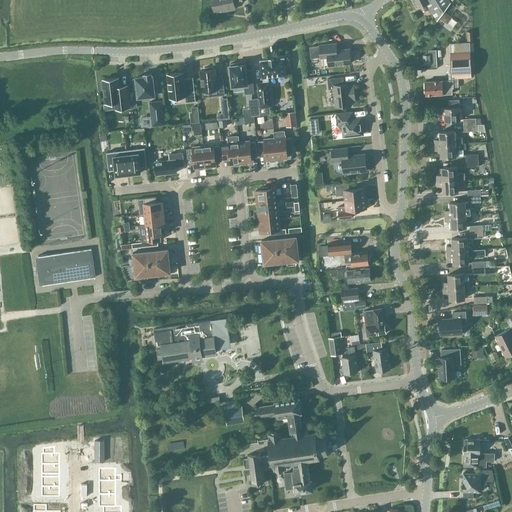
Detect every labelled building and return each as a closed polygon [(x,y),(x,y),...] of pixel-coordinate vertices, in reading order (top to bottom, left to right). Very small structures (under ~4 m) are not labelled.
[(212,0),(215,12),(223,10),(228,9),(228,11),(235,9),(233,0),(237,0),(238,0),(212,0)] [(413,0),(417,9),(427,5),(438,21),(451,3),(449,0),(413,0)] [(459,11),(465,6),(459,0),(458,0),(454,4),(459,11)] [(450,43),(452,79),(458,78),(472,78),(470,42),(450,43)] [(350,63),(349,49),(336,50),(336,43),(319,45),(310,47),(311,58),(327,57),(328,65),(350,63)] [(263,82),(257,83),(259,99),(260,108),(261,115),(271,114),(270,107),(272,107),(269,78),(286,76),(284,59),(284,58),(275,59),(275,58),(269,59),(270,60),(260,60),(260,61),(262,79),(263,79),(263,82)] [(245,94),(254,93),(252,70),(247,70),(246,64),(239,65),(239,63),(231,64),(231,65),(230,66),(228,67),(229,75),(231,75),(232,86),(244,85),(245,94)] [(215,69),(213,69),(213,67),(204,68),(204,70),(200,71),(202,91),(211,90),(211,96),(225,95),(223,78),(216,79),(215,69)] [(193,78),(183,79),(182,73),(167,75),(170,98),(185,97),(186,103),(195,102),(193,78)] [(136,78),(136,79),(133,79),(134,89),(137,89),(138,98),(155,96),(152,76),(136,78)] [(348,84),(343,84),(343,77),(327,79),(328,89),(333,89),(335,106),(351,105),(350,100),(354,99),(353,90),(349,90),(348,84)] [(119,78),(103,80),(105,104),(115,103),(116,110),(130,108),(127,86),(120,87),(119,78)] [(443,81),(425,82),(426,96),(453,94),(453,88),(459,88),(458,78),(452,79),(452,80),(443,81)] [(253,109),(251,109),(251,116),(261,115),(260,108),(259,99),(252,99),(253,109)] [(448,100),(449,108),(439,108),(439,114),(445,114),(445,121),(461,120),(460,106),(460,99),(448,100)] [(165,125),(162,101),(150,102),(152,126),(165,125)] [(295,112),(287,113),(288,119),(290,119),(291,127),(297,126),(295,112)] [(343,137),(362,134),(360,118),(352,119),(352,112),(336,114),(337,126),(342,125),(343,137)] [(182,122),(182,133),(201,132),(200,121),(182,122)] [(286,138),(285,131),(274,132),(277,161),(284,160),(284,157),(288,157),(287,151),(293,150),(292,138),(286,138)] [(434,140),(435,145),(463,143),(463,137),(456,138),(456,131),(440,132),(440,140),(434,140)] [(277,161),(274,132),(275,138),(264,139),(264,141),(258,141),(260,154),(266,153),(266,159),(271,158),(271,161),(277,161)] [(242,165),(238,136),(228,137),(229,145),(223,145),(224,158),(230,157),(231,163),(235,162),(235,165),(242,165)] [(238,136),(242,165),(248,164),(248,161),(252,161),(251,155),(257,154),(256,142),(250,142),(250,141),(240,142),(239,136),(238,136)] [(466,149),(466,143),(463,143),(435,145),(435,150),(441,150),(441,157),(457,156),(457,150),(466,149)] [(214,146),(214,145),(203,146),(206,169),(212,168),(212,165),(216,165),(216,159),(222,158),(220,146),(214,146)] [(199,169),(206,169),(203,146),(193,147),(193,149),(187,149),(188,162),(194,161),(195,167),(199,166),(199,169)] [(347,148),(331,150),(333,162),(342,161),(343,174),(366,171),(366,167),(368,165),(367,160),(365,159),(365,154),(348,156),(347,148)] [(145,149),(126,151),(129,175),(141,173),(140,167),(147,167),(145,149)] [(129,175),(126,151),(107,153),(109,171),(116,170),(116,176),(129,175)] [(170,160),(156,162),(157,175),(178,172),(177,166),(184,166),(183,153),(169,154),(170,160)] [(436,176),(437,181),(465,179),(465,173),(458,173),(458,167),(442,168),(443,176),(436,176)] [(459,185),(466,185),(465,179),(437,181),(437,185),(443,185),(443,193),(460,192),(459,185)] [(344,201),(365,199),(364,188),(349,190),(348,183),(335,185),(336,196),(344,196),(344,201)] [(256,190),(257,201),(277,198),(276,188),(272,189),(268,189),(268,187),(262,188),(262,190),(256,190)] [(140,215),(164,212),(163,202),(157,203),(156,197),(138,199),(140,215)] [(257,201),(259,211),(279,209),(277,198),(257,201)] [(365,199),(344,201),(345,207),(337,208),(339,219),(352,217),(351,211),(367,210),(365,199)] [(450,210),(445,210),(445,216),(467,215),(471,215),(475,214),(474,208),(466,208),(465,202),(450,203),(450,210)] [(259,211),(260,221),(280,219),(279,209),(259,211)] [(164,212),(140,215),(144,215),(145,225),(165,223),(164,212)] [(467,215),(445,216),(446,221),(451,221),(451,228),(467,228),(466,221),(471,220),(471,215),(467,215)] [(260,221),(261,231),(269,231),(273,230),(277,230),(281,229),(280,219),(260,221)] [(166,233),(165,223),(145,225),(140,225),(142,242),(145,242),(149,242),(154,241),(158,241),(161,240),(160,234),(166,233)] [(468,239),(468,238),(452,239),(453,246),(447,246),(447,251),(469,251),(473,250),(472,239),(483,238),(483,236),(483,231),(470,232),(471,238),(468,239)] [(296,263),(296,260),(299,260),(297,236),(262,240),(262,243),(259,244),(261,261),(264,261),(264,264),(287,261),(287,264),(296,263)] [(328,246),(319,247),(319,256),(344,254),(345,263),(352,263),(352,267),(369,265),(368,252),(352,254),(351,241),(328,243),(328,246)] [(42,284),(42,285),(95,278),(95,277),(94,277),(90,249),(91,249),(90,248),(38,256),(38,257),(39,257),(43,284),(42,284)] [(171,273),(168,249),(133,253),(133,256),(131,256),(132,265),(134,265),(136,276),(139,276),(139,279),(148,278),(148,275),(158,274),(159,277),(168,276),(167,273),(171,273)] [(453,256),(454,264),(470,263),(469,256),(472,256),(472,258),(484,257),(484,256),(486,256),(486,249),(473,250),(469,251),(447,251),(448,257),(453,256)] [(347,268),(332,269),(332,275),(338,275),(338,278),(341,277),(342,290),(349,289),(348,282),(371,280),(370,268),(347,270),(347,268)] [(449,282),(443,282),(443,287),(465,286),(470,286),(469,274),(448,275),(449,282)] [(470,292),(470,286),(465,286),(443,287),(443,292),(449,292),(450,300),(466,299),(465,293),(470,292)] [(359,288),(342,290),(343,301),(360,299),(359,288)] [(488,305),(479,305),(480,315),(488,315),(488,305)] [(367,335),(385,333),(382,309),(364,311),(367,335)] [(440,323),(438,323),(439,332),(441,332),(441,336),(462,334),(462,324),(466,324),(465,312),(453,312),(453,318),(440,319),(440,323)] [(218,319),(154,329),(158,358),(164,357),(164,361),(194,356),(194,359),(202,357),(202,355),(216,353),(215,344),(222,343),(218,319)] [(357,331),(359,338),(367,336),(365,329),(357,331)] [(511,333),(509,329),(496,336),(506,357),(508,356),(510,357),(511,355),(511,333)] [(330,338),(329,339),(331,356),(343,355),(340,337),(330,338)] [(382,343),(367,345),(368,351),(373,351),(376,371),(391,369),(387,348),(383,349),(382,343)] [(344,374),(359,372),(356,355),(355,346),(348,347),(349,356),(342,357),(344,374)] [(461,364),(460,349),(442,350),(442,357),(439,357),(439,358),(437,358),(438,366),(439,366),(440,378),(442,378),(444,380),(449,380),(451,378),(456,377),(455,364),(461,364)] [(177,370),(193,369),(194,375),(203,374),(202,360),(193,361),(193,358),(176,360),(177,370)] [(292,434),(282,436),(281,432),(269,434),(269,439),(268,439),(269,439),(271,454),(261,456),(261,453),(248,455),(248,458),(244,458),(245,466),(246,466),(248,468),(250,468),(252,482),(253,482),(254,485),(257,484),(257,485),(261,484),(264,483),(264,480),(265,480),(263,470),(270,469),(270,466),(273,465),(274,470),(276,470),(276,472),(285,470),(284,469),(286,468),(286,467),(294,466),(295,471),(293,472),(285,474),(287,489),(296,487),(297,495),(303,494),(303,491),(313,490),(313,488),(314,486),(315,484),(314,482),(312,481),(312,480),(311,480),(308,465),(309,465),(309,460),(320,458),(320,455),(328,453),(331,453),(330,446),(332,446),(331,440),(329,440),(328,434),(325,434),(325,433),(317,435),(316,431),(302,434),(298,413),(301,412),(299,398),(274,402),(275,403),(260,406),(260,407),(256,407),(257,416),(261,415),(261,416),(276,413),(276,414),(288,412),(292,434)] [(227,422),(244,419),(242,405),(225,408),(227,422)] [(258,448),(266,447),(265,439),(246,441),(247,454),(259,452),(258,448)] [(464,445),(464,467),(486,467),(486,461),(494,461),(494,453),(481,453),(481,439),(464,439),(464,445)] [(104,460),(104,440),(95,440),(95,452),(95,460),(104,460)] [(43,453),(41,453),(41,464),(60,464),(60,453),(55,453),(55,447),(43,448),(43,453)] [(60,464),(41,464),(41,474),(41,475),(60,475),(60,474),(60,464)] [(116,468),(99,468),(99,470),(99,480),(99,481),(116,481),(122,481),(127,481),(127,475),(116,475),(116,468)] [(480,473),(464,473),(463,483),(461,485),(461,489),(463,490),(463,492),(463,498),(474,498),(474,492),(481,492),(482,486),(484,486),(484,481),(495,481),(492,469),(480,469),(480,473)] [(60,475),(41,475),(41,477),(41,487),(60,487),(60,477),(60,475)] [(116,481),(99,481),(99,482),(99,493),(99,494),(116,494),(116,481)] [(60,487),(41,487),(41,497),(60,497),(60,487)] [(116,494),(99,494),(99,495),(99,505),(99,507),(103,507),(103,511),(121,511),(122,506),(116,506),(116,494)] [(499,500),(484,505),(486,509),(500,505),(499,500)]
